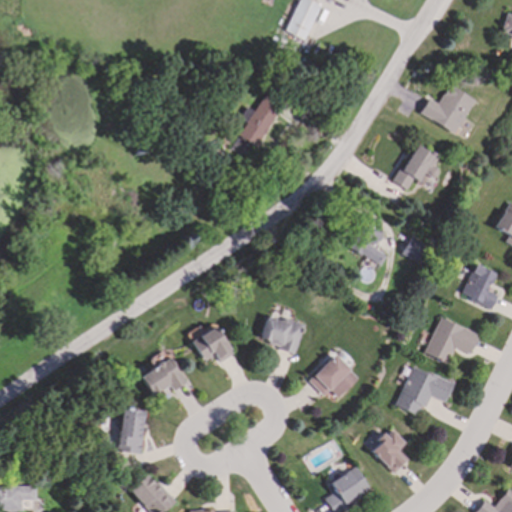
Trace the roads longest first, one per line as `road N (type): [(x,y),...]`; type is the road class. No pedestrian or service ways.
road 1 (residential): [(440,0),(310,191),(0,401)]
road 2 (residential): [(265,439),(273,407),(253,396),(192,432),(185,448),(192,465),(208,470),(265,439)]
road 3 (residential): [(511,364),(452,477),(416,511)]
